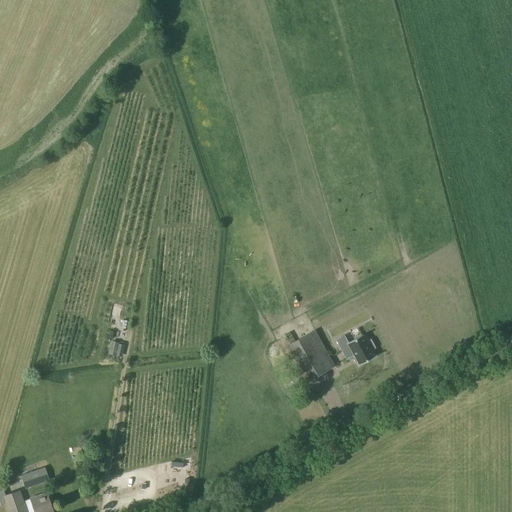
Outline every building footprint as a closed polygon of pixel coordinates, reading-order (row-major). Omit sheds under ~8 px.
[(301,384),(335,366),(334,365),(331,359),(315,329),(281,348),(301,384)] [(336,340),(347,359),(354,355),(359,365),(374,356),(371,350),(375,347),(370,339),(366,342),(362,335),(348,343),(344,336),(336,340)] [(118,342),(112,341),(109,354),(115,355),(118,342)] [(178,489),(194,490),(196,463),(180,462),(178,489)] [(50,481),(45,467),(21,475),(26,488),(50,481)] [(53,511),(47,493),(23,501),(19,490),(6,495),(4,490),(0,491),(0,502),(3,511),(8,511),(9,511),(53,511)]
